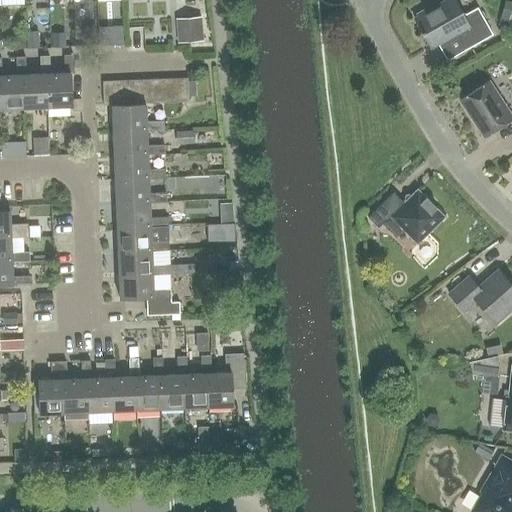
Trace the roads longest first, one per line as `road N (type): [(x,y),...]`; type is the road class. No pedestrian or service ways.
road 1 (residential): [(372,0),(373,24),(444,150),(511,225)]
road 2 (unclassified): [(0,506),(265,498)]
road 3 (residential): [(85,167),(87,70),(180,64)]
road 4 (residential): [(95,327),(85,167)]
